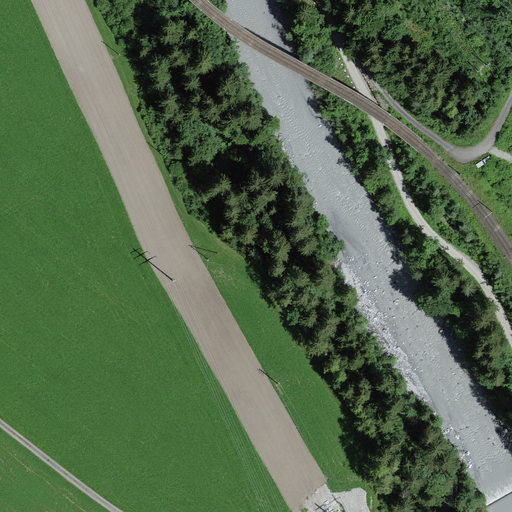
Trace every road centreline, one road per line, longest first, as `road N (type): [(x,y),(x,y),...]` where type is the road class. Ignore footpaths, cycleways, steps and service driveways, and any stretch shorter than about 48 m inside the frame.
road 1 (unknown): [(378,511),(374,459),(355,414),(283,309),(190,211),(165,173),(90,0)]
road 2 (track): [(352,67),(417,215),(492,298),(511,341)]
road 3 (track): [(321,0),(352,67),(451,150),(477,153),(511,98)]
road 4 (track): [(117,511),(0,422)]
